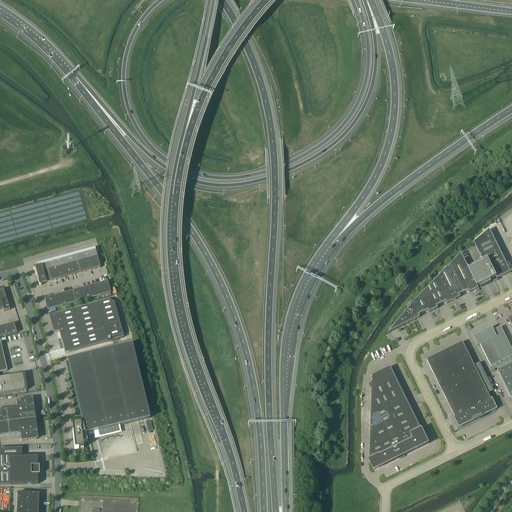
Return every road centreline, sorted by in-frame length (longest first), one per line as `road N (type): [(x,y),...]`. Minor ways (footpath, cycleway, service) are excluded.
road 1 (motorway): [(275,511),(268,381),(273,147),(259,78),(219,0)]
road 2 (motorway): [(355,0),(368,66),(343,126),(285,164),(222,179),(168,162),(132,120),(124,60),(142,19),(161,0)]
road 3 (motorway): [(75,76),(219,279),(253,389),(264,511)]
road 4 (motorway): [(75,76),(131,139),(187,180),(222,186),(273,177),(341,139),(366,102),(376,54),(364,0)]
road 5 (motorway): [(175,200),(180,312),(243,511)]
road 6 (motorway): [(285,511),(286,330),(327,241)]
road 7 (motorway): [(327,241),(377,174),(393,121),(391,63),(368,0)]
road 8 (unclassified): [(58,511),(48,383),(15,273)]
road 9 (unclassified): [(456,453),(405,348),(511,295)]
road 10 (motorway): [(327,241),(511,109)]
road 11 (motorway): [(271,0),(211,84),(175,200)]
road 12 (motorway): [(213,0),(175,200)]
